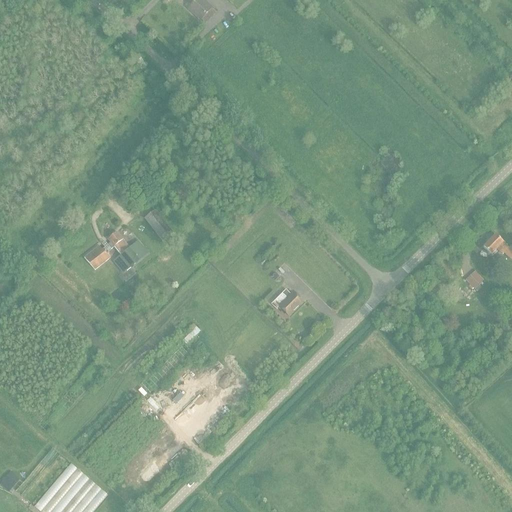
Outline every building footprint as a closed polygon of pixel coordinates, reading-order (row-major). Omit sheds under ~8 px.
[(198,0),(189,10),(201,21),(212,9),(201,0),(198,0)] [(145,218),(163,242),(174,233),(155,210),(145,218)] [(137,240),(129,247),(117,232),(108,240),(110,243),(108,245),(105,242),(102,244),(105,247),(103,248),(99,244),(84,257),(95,270),(110,257),(107,253),(113,248),(119,255),(114,260),(124,272),(147,252),(137,240)] [(496,249),(502,255),(508,248),(503,243),(503,242),(495,235),(483,247),(491,255),(496,249)] [(465,280),(473,289),(483,281),(475,272),(465,280)] [(293,293),(291,295),(286,290),(271,304),(276,310),(279,307),(289,317),(303,303),(293,293)] [(182,341),(187,345),(201,331),(196,327),(182,341)]
